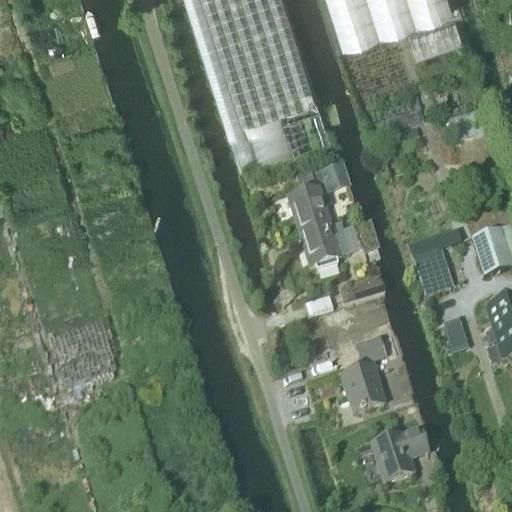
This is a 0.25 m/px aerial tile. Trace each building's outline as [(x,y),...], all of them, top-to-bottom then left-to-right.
[(240,126),(315,103),(282,0),(199,0),(219,58),(240,126)] [(478,114),(450,123),(457,145),(485,136),(478,114)] [(391,132),(383,135),(385,142),(393,139),(391,132)] [(342,169),(311,178),(314,188),(324,185),(328,196),(349,190),(342,169)] [(309,179),(295,183),(298,194),(312,189),(309,179)] [(317,192),(287,201),(295,223),(310,270),(313,269),(315,277),(336,270),(334,262),(339,261),(324,214),(317,192)] [(371,252),(377,250),(369,225),(360,228),(354,230),(362,255),(371,252)] [(470,242),(483,278),(511,268),(511,232),(511,228),(470,242)] [(449,290),(436,252),(457,246),(453,233),(408,248),(424,298),(449,290)] [(378,281),(338,294),(343,310),(383,297),(378,281)] [(372,304),(381,335),(395,331),(386,300),(372,304)] [(511,303),(486,312),(502,361),(511,357),(511,303)] [(309,334),(314,350),(371,331),(366,316),(309,334)] [(342,379),(354,416),(382,407),(377,390),(380,389),(372,366),(396,358),(390,338),(356,349),(363,372),(342,379)] [(426,456),(419,434),(400,440),(400,439),(371,448),(383,485),(412,476),(408,462),(426,456)]
